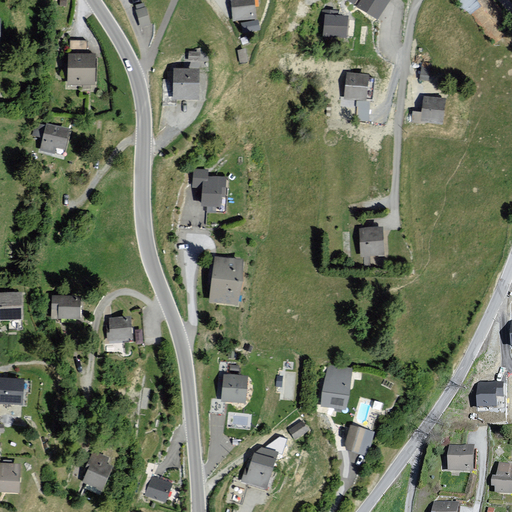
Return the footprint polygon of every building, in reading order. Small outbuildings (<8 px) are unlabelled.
[(247,0),(227,0),(230,22),(250,20),(247,0)] [(386,0),(360,0),(356,8),(375,20),(387,1),(386,0)] [(511,31),(489,0),(483,0),(479,3),(477,0),(458,0),(456,2),(465,14),(468,12),(493,45),(511,31)] [(141,25),(150,22),(145,1),(136,4),(141,25)] [(343,19),(323,17),(321,37),(341,39),(343,19)] [(88,53),(89,38),(69,37),(69,52),(88,53)] [(202,60),(202,51),(189,51),(189,59),(202,60)] [(90,57),(65,57),(66,86),(90,86),(90,57)] [(192,73),(170,73),(170,101),(192,101),(192,73)] [(365,77),(344,75),(342,101),(363,103),(365,77)] [(442,102),(422,99),(419,123),(439,125),(442,102)] [(65,132),(44,127),(39,152),(60,156),(65,132)] [(205,173),(192,173),(191,188),(199,188),(198,209),(214,209),(215,200),(220,200),(220,180),(205,180),(205,173)] [(379,257),(378,231),(358,232),(359,258),(379,257)] [(240,265),(213,262),(208,304),(236,307),(240,265)] [(16,296),(0,296),(0,321),(17,321),(16,296)] [(75,299),(50,299),(49,320),(75,320),(75,299)] [(125,321),(108,322),(108,328),(105,328),(106,343),(126,342),(125,321)] [(342,413),(350,372),(327,368),(320,409),(342,413)] [(243,380),(222,378),(219,403),(240,405),(243,380)] [(19,383),(0,381),(0,405),(17,407),(19,383)] [(502,384),(480,384),(480,405),(496,405),(496,394),(502,394),(502,384)] [(299,425),(288,432),(294,440),(305,433),(299,425)] [(371,432),(352,427),(347,447),(366,452),(371,432)] [(474,449),(448,449),(447,474),(471,475),(474,449)] [(257,452),(256,457),(251,455),(246,472),(242,471),(239,485),(262,491),(269,463),(272,463),(273,456),(257,452)] [(102,461),(89,455),(83,469),(85,470),(79,484),(96,492),(106,471),(99,468),(102,461)] [(494,490),(495,496),(511,497),(511,476),(511,477),(511,469),(499,466),(496,480),(493,479),(490,490),(494,490)] [(14,468),(0,467),(0,493),(13,494),(14,468)] [(168,486),(152,480),(145,497),(161,503),(168,486)]
